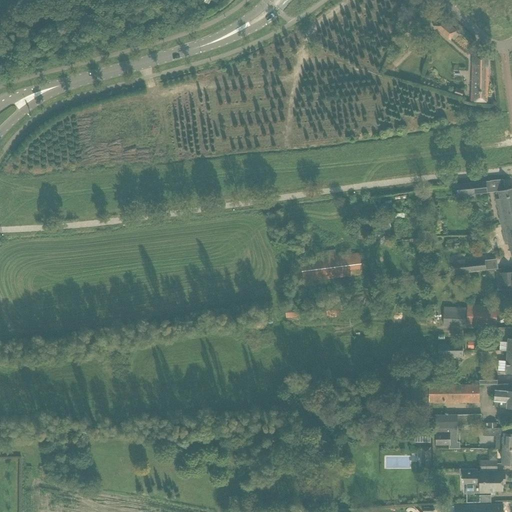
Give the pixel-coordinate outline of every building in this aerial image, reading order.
[(455,32),(456,31),(441,17),(434,24),(433,25),(449,39),(451,37),(453,40),(458,34),(455,32)] [(471,101),(487,102),(488,54),(473,53),(471,101)] [(382,75),(391,77),(394,65),(385,63),(382,75)] [(456,88),(453,95),(461,97),(463,90),(456,88)] [(456,184),(457,196),(487,193),(486,181),(456,184)] [(501,207),(498,207),(503,232),(506,245),(509,244),(511,258),(511,188),(498,191),(500,201),(501,207)] [(300,261),(303,282),(362,275),(359,254),(300,261)] [(453,261),(454,273),(486,269),(485,259),(466,261),(466,264),(454,265),(453,261)] [(511,272),(504,273),(500,273),(501,286),(509,286),(510,300),(511,300),(511,272)] [(297,306),(287,307),(287,316),(298,315),(297,306)] [(466,327),(492,328),(496,328),(497,307),(467,306),(466,327)] [(505,374),(511,374),(511,338),(508,338),(508,342),(500,341),(500,351),(507,352),(506,361),(499,361),(498,371),(505,372),(505,374)] [(456,358),(456,344),(438,345),(438,358),(456,358)] [(479,375),(480,385),(498,385),(498,374),(479,375)] [(410,388),(410,402),(429,401),(429,403),(479,402),(479,384),(429,385),(429,388),(410,388)] [(295,387),(295,399),(316,398),(316,393),(308,394),(308,386),(295,387)] [(494,407),(511,408),(511,391),(495,391),(494,407)] [(435,415),(435,429),(450,429),(450,428),(462,428),(462,425),(481,424),(481,414),(435,415)] [(495,449),(503,449),(511,449),(511,434),(510,434),(510,428),(499,428),(484,428),(484,436),(497,436),(497,442),(496,442),(495,449)] [(450,429),(435,429),(436,445),(450,445),(450,429)] [(414,431),(414,442),(430,441),(430,430),(414,431)] [(421,447),(421,467),(431,467),(431,447),(421,447)] [(511,449),(503,449),(502,464),(511,464),(511,449)] [(479,463),(479,471),(497,471),(497,463),(479,463)] [(497,471),(479,471),(463,471),(463,484),(474,484),(474,493),(479,493),(479,494),(490,494),(490,491),(503,491),(503,484),(505,484),(505,471),(497,471)]
